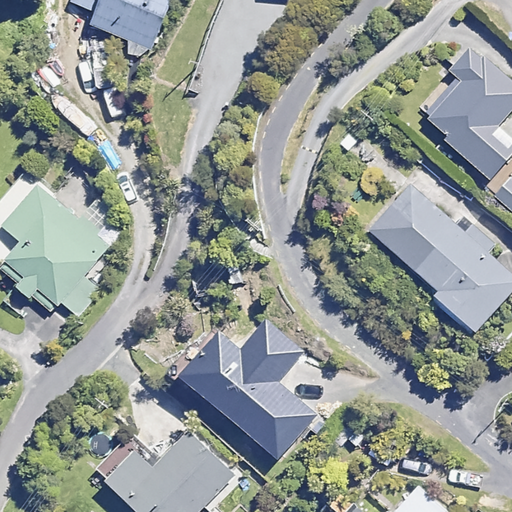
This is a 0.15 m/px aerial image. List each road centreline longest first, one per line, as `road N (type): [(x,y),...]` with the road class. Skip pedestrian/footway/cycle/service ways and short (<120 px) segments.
road 1 (residential): [(325,0),(275,58),(254,124),(247,209),(267,268),(511,484)]
road 2 (residential): [(141,289),(26,411),(0,463)]
